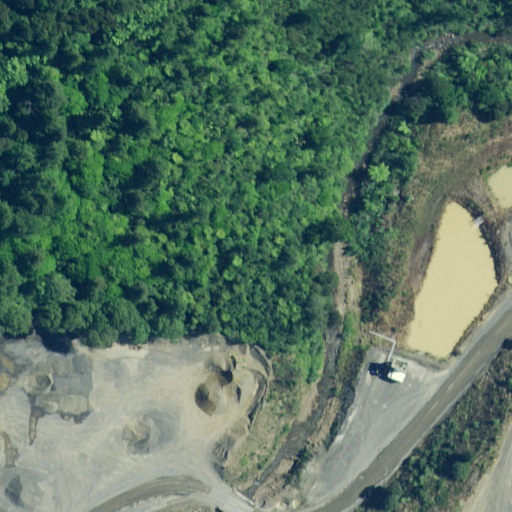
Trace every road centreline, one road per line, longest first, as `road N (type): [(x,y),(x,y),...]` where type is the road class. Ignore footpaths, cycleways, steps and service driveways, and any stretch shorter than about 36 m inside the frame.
road 1 (unclassified): [(511,315),(376,483),(338,511)]
road 2 (unclassified): [(246,511),(227,499),(166,489),(108,511)]
